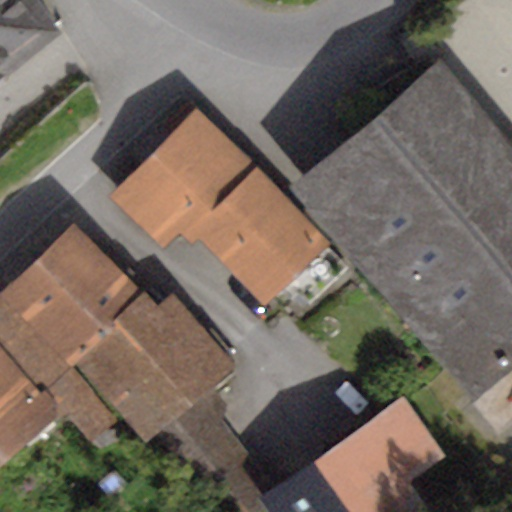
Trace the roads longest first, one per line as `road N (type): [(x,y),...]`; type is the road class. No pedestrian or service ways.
road 1 (unclassified): [(0,249),(248,27)]
road 2 (unknown): [(83,174),(312,401)]
road 3 (tertiary): [(365,0),(337,17),(248,27)]
